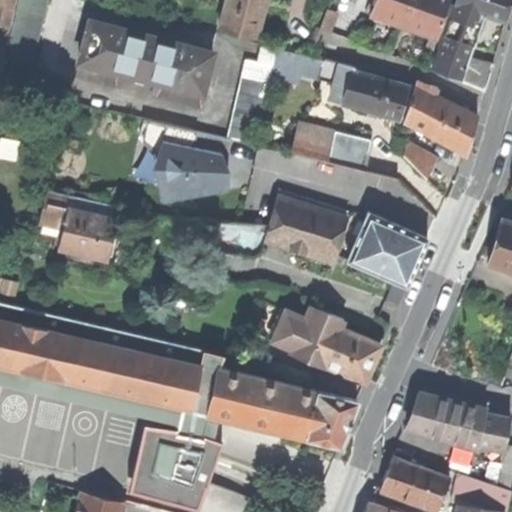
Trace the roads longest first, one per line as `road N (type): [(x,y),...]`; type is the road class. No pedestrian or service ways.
road 1 (residential): [(397,373),(488,160),(511,81)]
road 2 (unknown): [(420,319),(329,283),(151,246)]
road 3 (residential): [(339,511),(397,373)]
